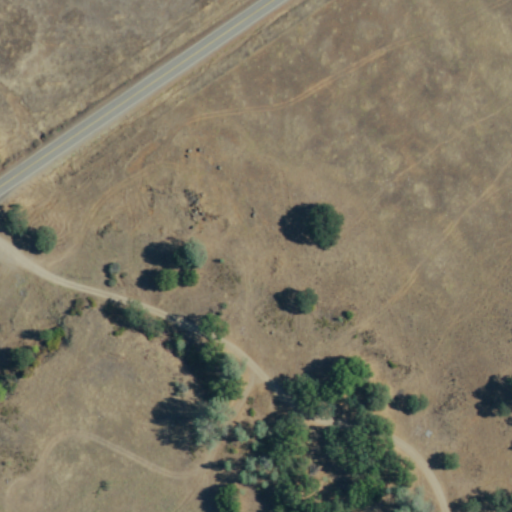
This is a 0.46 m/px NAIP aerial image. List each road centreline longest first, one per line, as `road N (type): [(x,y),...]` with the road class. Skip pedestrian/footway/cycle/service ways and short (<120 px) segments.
road 1 (track): [(0,246),(63,285),(131,303),(229,350),(280,394),(380,449),(423,511)]
road 2 (tertiary): [(0,183),(260,0)]
